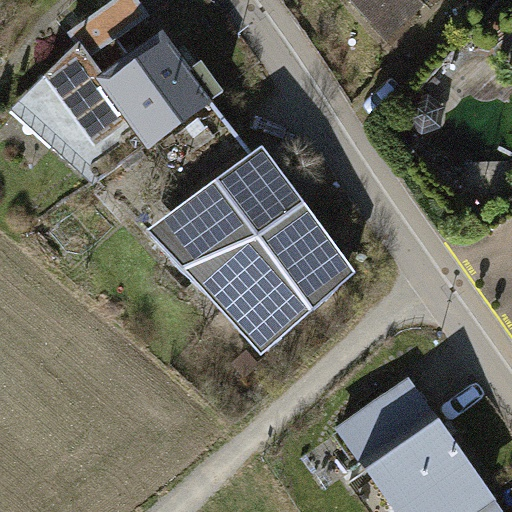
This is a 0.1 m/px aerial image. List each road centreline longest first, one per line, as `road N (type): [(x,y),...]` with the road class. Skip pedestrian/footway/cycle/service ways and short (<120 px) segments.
road 1 (residential): [(511,400),(233,0)]
road 2 (track): [(425,276),(180,511)]
